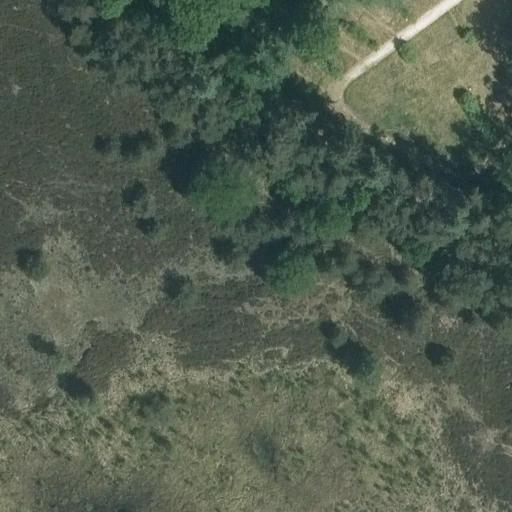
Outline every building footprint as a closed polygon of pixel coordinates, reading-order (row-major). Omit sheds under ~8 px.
[(368,0),(393,23),(405,10),(393,0),(368,0)] [(475,15),(506,0),(469,0),(468,1),(475,15)] [(425,51),(465,31),(458,17),(418,37),(425,51)] [(360,51),(370,38),(345,19),(335,33),(360,51)] [(374,91),(415,72),(407,56),(367,75),(374,91)] [(487,98),(511,86),(511,69),(480,84),(487,98)] [(473,103),(435,123),(444,139),(481,118),(473,103)]
